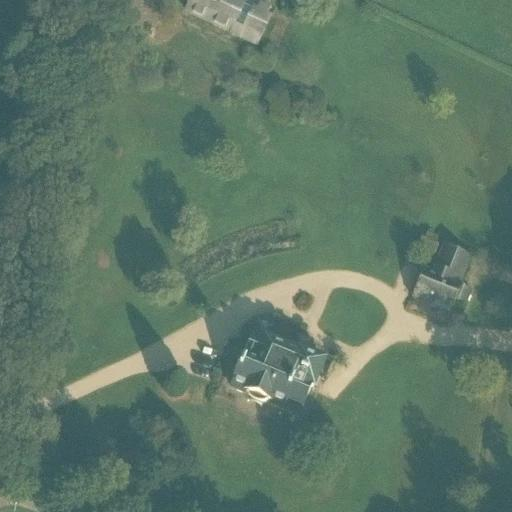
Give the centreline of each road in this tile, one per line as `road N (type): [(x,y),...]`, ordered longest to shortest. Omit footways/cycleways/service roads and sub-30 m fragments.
road 1 (track): [(0,424),(307,285),(371,286),(390,305),(394,329),(339,384)]
road 2 (track): [(0,391),(82,0)]
